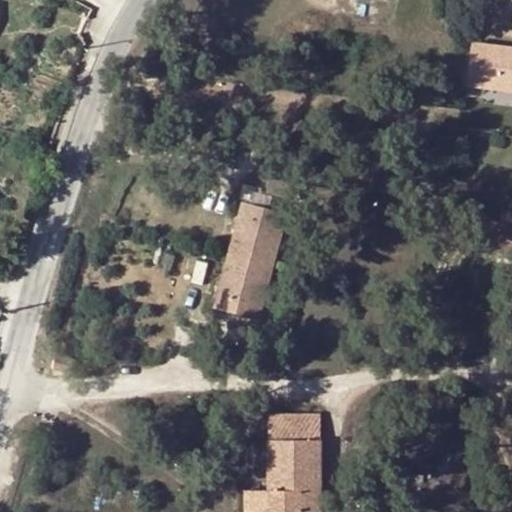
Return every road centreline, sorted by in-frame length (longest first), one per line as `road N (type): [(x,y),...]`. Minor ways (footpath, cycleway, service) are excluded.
road 1 (residential): [(35,296),(62,196),(131,19)]
road 2 (residential): [(0,425),(35,296)]
